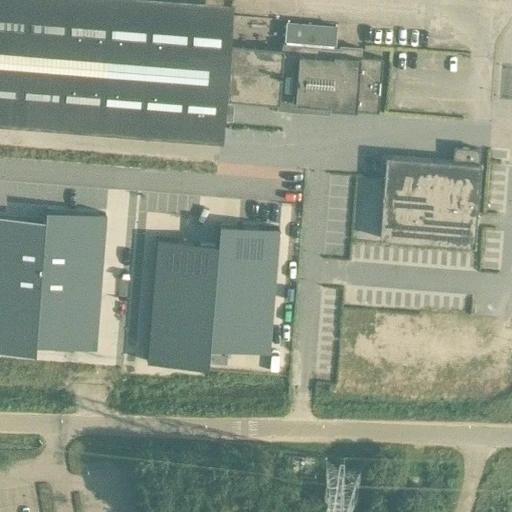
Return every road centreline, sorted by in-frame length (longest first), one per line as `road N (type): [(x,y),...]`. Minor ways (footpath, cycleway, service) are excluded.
road 1 (residential): [(502,137),(263,151),(239,183),(226,185),(0,168)]
road 2 (unclassified): [(511,443),(0,422)]
